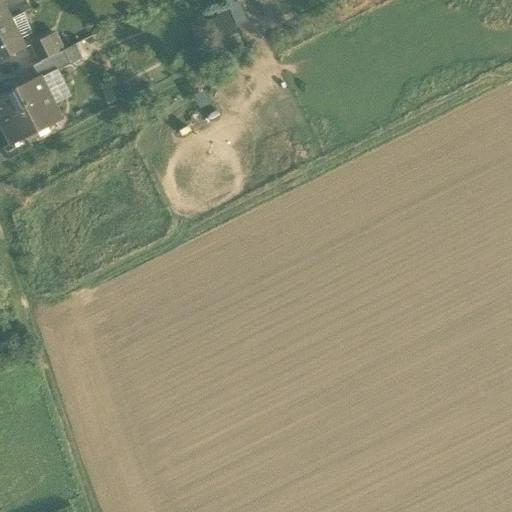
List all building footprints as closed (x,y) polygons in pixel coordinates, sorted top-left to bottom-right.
[(225,8),(227,12),(234,26),(246,20),(238,2),(225,8)] [(215,18),(207,22),(216,42),(225,38),(237,33),(234,26),(227,12),(215,18)] [(22,14),(5,23),(12,36),(16,34),(19,41),(32,34),(22,14)] [(12,36),(5,23),(0,25),(0,61),(24,49),(19,41),(16,34),(12,36)] [(31,46),(37,61),(55,53),(54,51),(62,47),(56,35),(31,46)] [(81,42),(62,51),(67,62),(86,52),(81,42)] [(180,43),(181,60),(201,60),(200,42),(180,43)] [(33,66),(39,76),(55,68),(67,62),(62,51),(33,66)] [(70,98),(55,68),(39,76),(54,105),(70,98)] [(4,130),(11,143),(26,136),(60,118),(54,105),(39,76),(0,96),(0,118),(1,118),(6,129),(4,130)] [(2,148),(9,160),(32,148),(26,136),(11,143),(2,148)]
